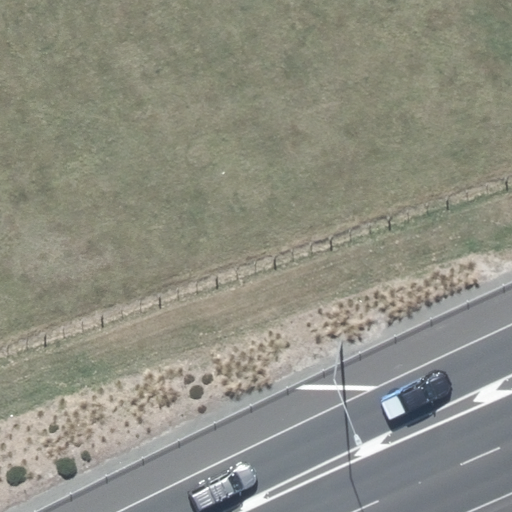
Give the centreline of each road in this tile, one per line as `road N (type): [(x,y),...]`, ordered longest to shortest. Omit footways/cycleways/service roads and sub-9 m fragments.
road 1 (motorway): [(175,511),(511,347)]
road 2 (motorway): [(353,511),(511,441)]
